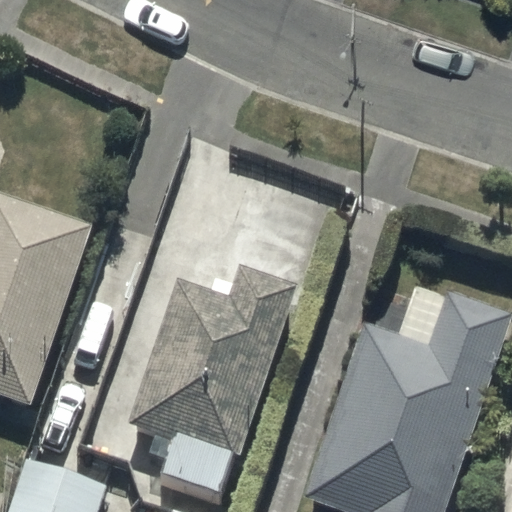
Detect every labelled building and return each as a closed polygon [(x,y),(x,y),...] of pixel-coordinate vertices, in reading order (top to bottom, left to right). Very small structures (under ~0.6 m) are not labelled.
[(94,223),(0,191),(0,393),(32,405),(94,223)] [(299,283),(240,264),(230,295),(176,277),(129,422),(175,437),(232,455),(241,458),(299,283)] [(460,511),(511,362),(511,337),(458,320),(442,368),(372,345),(315,511),(460,511)] [(213,511),(232,455),(175,437),(150,511),(213,511)] [(98,511),(109,483),(29,455),(8,511),(98,511)]
